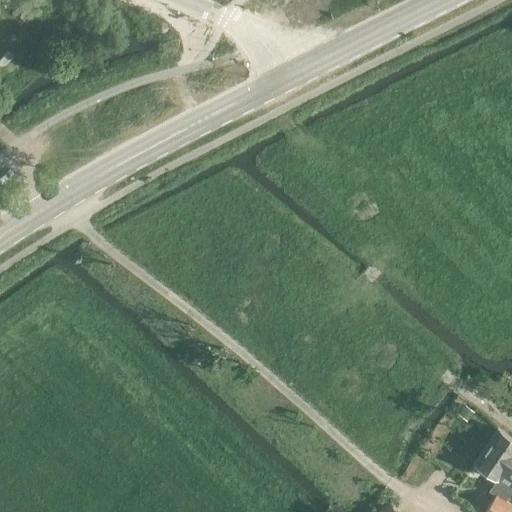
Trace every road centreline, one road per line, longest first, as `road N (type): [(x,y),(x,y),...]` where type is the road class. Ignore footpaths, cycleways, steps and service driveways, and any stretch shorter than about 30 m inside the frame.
road 1 (secondary): [(0,239),(197,121),(314,63)]
road 2 (unclassified): [(172,0),(314,63)]
road 3 (secondary): [(314,63),(439,0)]
